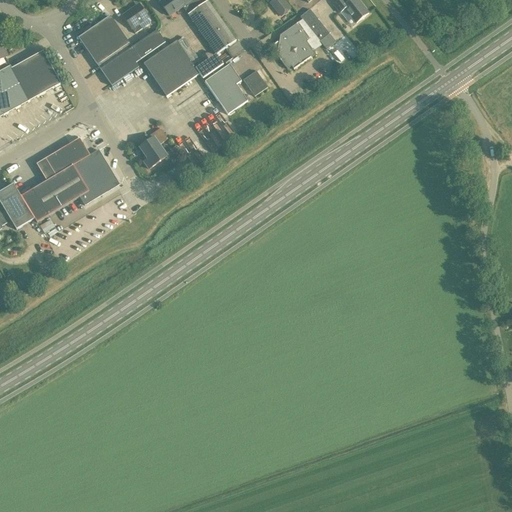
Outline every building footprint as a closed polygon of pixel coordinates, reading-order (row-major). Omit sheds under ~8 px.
[(169,17),(182,7),(216,56),(236,42),(206,0),(192,0),(191,2),(189,0),(163,0),(159,3),(168,15),(169,17)] [(292,9),(284,0),(273,0),(269,4),(281,18),(292,9)] [(345,0),(338,0),(333,5),(340,13),(345,10),(356,24),(369,14),(357,0),(350,0),(348,2),(345,0)] [(140,7),(137,6),(122,17),(132,30),(135,34),(150,24),(151,22),(140,7)] [(300,18),(319,42),(329,34),(310,10),(300,18)] [(136,64),(140,61),(132,48),(110,17),(87,33),(84,48),(97,66),(99,64),(102,68),(100,70),(111,87),(138,68),(136,64)] [(294,70),(315,55),(307,42),(310,40),(298,23),(280,36),(277,55),(287,70),(291,67),(294,70)] [(157,31),(132,48),(140,61),(165,43),(157,31)] [(195,69),(202,65),(183,37),(177,42),(168,48),(144,65),(166,98),(199,75),(195,69)] [(0,72),(10,67),(7,62),(5,61),(4,59),(7,57),(3,50),(1,51),(0,49),(0,72)] [(10,67),(0,72),(0,118),(61,85),(43,52),(11,69),(10,67)] [(223,66),(216,55),(202,65),(195,69),(199,75),(203,80),(223,66)] [(227,116),(248,102),(236,86),(241,82),(230,65),(205,82),(227,116)] [(254,97),(267,88),(256,72),(243,81),(254,97)] [(159,146),(168,140),(160,129),(148,138),(150,141),(139,148),(147,160),(144,162),(149,170),(167,157),(159,146)] [(85,207),(119,186),(98,151),(90,156),(79,139),(36,165),(47,182),(26,195),(41,221),(80,198),(85,207)] [(13,185),(0,193),(0,203),(9,219),(16,231),(34,220),(21,198),(13,185)] [(0,230),(3,229),(0,224),(9,219),(0,203),(0,230)]
